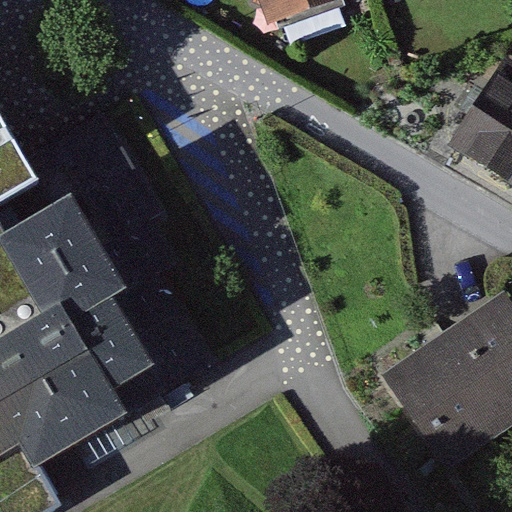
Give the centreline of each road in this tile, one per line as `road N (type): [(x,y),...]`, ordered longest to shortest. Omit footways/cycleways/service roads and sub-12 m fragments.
road 1 (unclassified): [(392,511),(315,400),(186,44)]
road 2 (residential): [(186,44),(511,234)]
